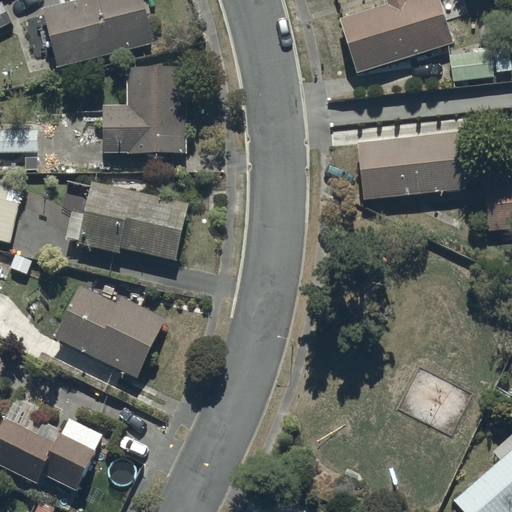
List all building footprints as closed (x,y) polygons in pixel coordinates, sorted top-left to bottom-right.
[(0,25),(11,20),(1,0),(0,1),(0,25)] [(67,0),(42,6),(56,67),(155,41),(144,0),(67,0)] [(386,0),(387,2),(339,18),(356,73),(453,42),(440,0),(386,0)] [(492,50),(450,53),(453,79),(494,76),(492,50)] [(127,103),(104,104),(103,150),(185,151),(185,66),(127,65),(127,103)] [(0,170),(37,170),(37,128),(0,127),(0,170)] [(460,131),(357,142),(364,197),(465,187),(460,131)] [(511,178),(482,182),(488,229),(511,227),(511,178)] [(27,184),(0,179),(0,239),(11,242),(19,202),(23,202),(27,184)] [(188,202),(92,180),(78,242),(119,252),(121,246),(175,259),(188,202)] [(65,274),(51,301),(68,310),(57,332),(135,372),(163,317),(121,296),(118,302),(80,283),(80,282),(65,274)] [(0,426),(0,464),(37,482),(41,473),(76,490),(103,434),(68,418),(63,430),(34,416),(39,405),(15,394),(0,426)] [(499,458),(453,499),(464,511),(511,511),(511,431),(492,450),(499,458)]
